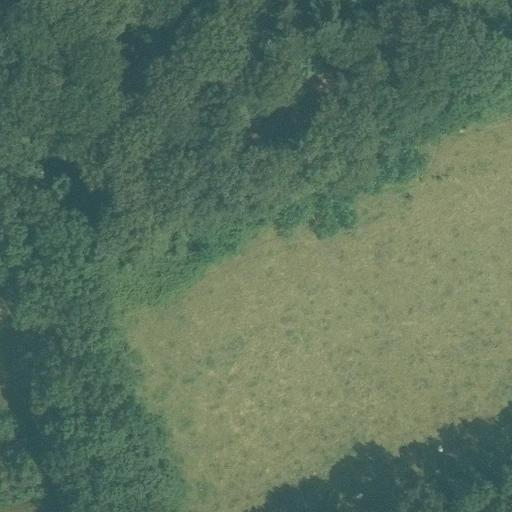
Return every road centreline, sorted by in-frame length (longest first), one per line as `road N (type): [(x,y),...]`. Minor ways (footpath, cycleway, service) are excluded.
road 1 (unclassified): [(114,511),(33,199)]
road 2 (unclassified): [(33,199),(10,0)]
